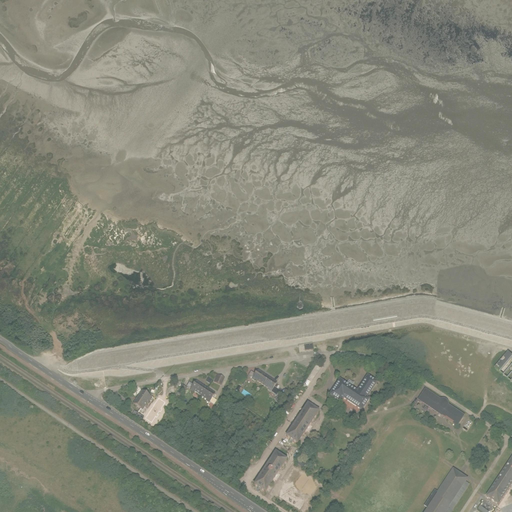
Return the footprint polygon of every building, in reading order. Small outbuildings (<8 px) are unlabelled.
[(495,367),(500,371),(511,356),(511,355),(508,352),(495,367)] [(257,380),(263,384),(267,377),(262,374),(257,371),(252,380),(256,382),(257,380)] [(367,373),(357,388),(340,377),(334,386),(329,394),(341,402),(344,398),(362,411),(371,398),(369,396),(379,381),(367,373)] [(218,374),(215,381),(222,385),(225,377),(218,374)] [(267,377),(263,384),(269,387),(268,390),(271,392),(276,382),(271,380),(267,377)] [(194,391),(199,394),(204,386),(200,383),(195,380),(189,390),(193,393),(194,391)] [(180,390),(186,392),(188,386),(182,384),(180,390)] [(209,389),(204,386),(199,394),(210,402),(213,397),(216,393),(209,389)] [(441,398),(425,388),(418,399),(438,413),(457,426),(465,414),(449,403),(449,402),(448,400),(446,398),(444,397),(441,398)] [(148,394),(144,390),(133,404),(140,409),(139,411),(143,414),(147,408),(145,407),(152,397),(148,394)] [(213,397),(210,402),(208,405),(212,407),(217,400),(213,397)] [(320,411),(307,402),(295,420),(284,436),(297,445),(320,411)] [(288,456),(277,449),(265,468),(254,485),(266,491),(288,456)] [(493,501),(499,505),(511,484),(511,456),(504,469),(487,497),(493,501)] [(468,478),(454,468),(438,491),(436,490),(435,489),(424,505),(427,507),(423,511),(451,511),(470,484),(466,481),(468,478)]
